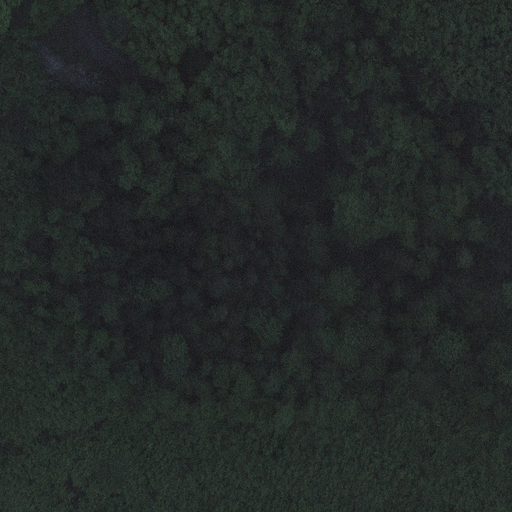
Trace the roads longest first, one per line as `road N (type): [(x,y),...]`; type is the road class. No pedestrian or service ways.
road 1 (track): [(91,0),(104,42),(291,171),(307,170),(321,143),(270,0)]
road 2 (track): [(365,0),(434,118),(511,207)]
